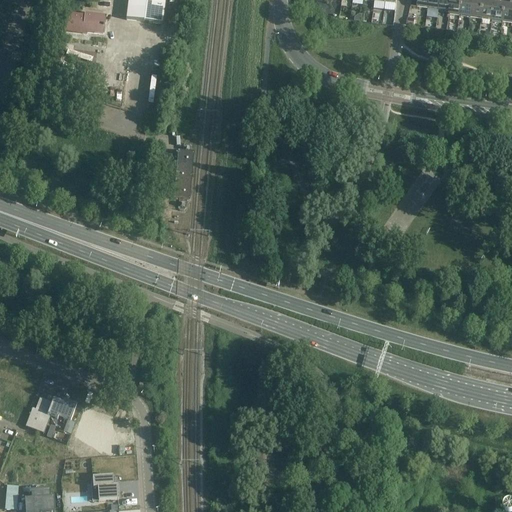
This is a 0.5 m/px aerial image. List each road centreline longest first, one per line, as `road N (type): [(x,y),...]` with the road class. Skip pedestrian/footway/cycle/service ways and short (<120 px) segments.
road 1 (primary): [(0,212),(221,305),(511,401)]
road 2 (primary): [(511,366),(0,212)]
road 3 (residential): [(150,511),(136,402),(0,348)]
road 4 (tertiary): [(386,92),(312,70),(289,42),(280,0)]
road 5 (unclassified): [(142,134),(0,82)]
road 6 (tertiary): [(386,92),(511,120)]
road 7 (tertiary): [(511,107),(386,92)]
